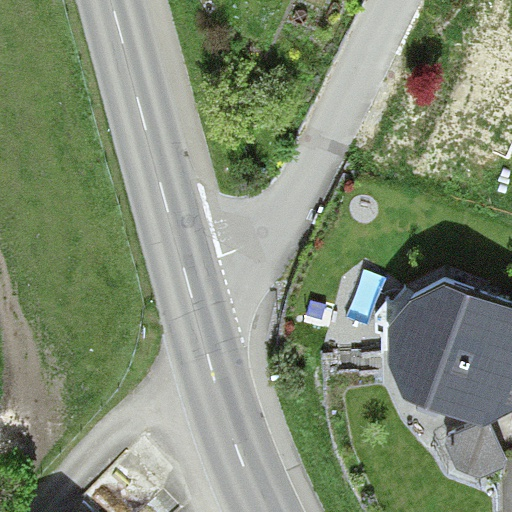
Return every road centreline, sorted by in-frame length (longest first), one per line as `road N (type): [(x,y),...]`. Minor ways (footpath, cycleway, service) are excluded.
road 1 (residential): [(389,0),(277,223),(240,250),(182,266)]
road 2 (secondary): [(110,0),(182,266)]
road 3 (secondary): [(182,266),(234,442),(264,511)]
road 4 (track): [(209,355),(39,511)]
